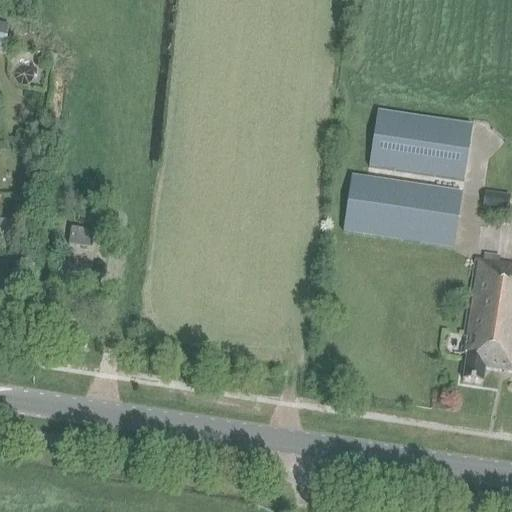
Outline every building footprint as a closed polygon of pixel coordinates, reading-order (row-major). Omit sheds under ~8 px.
[(464,178),(472,128),(377,113),(368,169),(463,183),(464,178)] [(351,178),(342,233),(453,250),(461,197),(461,195),(351,178)] [(509,199),(486,196),(483,212),(506,216),(509,199)] [(18,224),(0,221),(0,242),(15,244),(18,224)] [(93,236),(72,232),(69,248),(90,252),(93,236)] [(482,264),(475,263),(462,356),(468,357),(464,384),(482,386),(484,372),(511,375),(511,268),(498,267),(499,260),(483,258),(482,264)]
